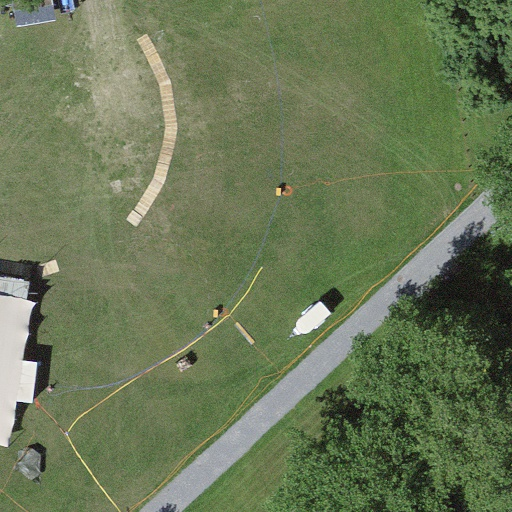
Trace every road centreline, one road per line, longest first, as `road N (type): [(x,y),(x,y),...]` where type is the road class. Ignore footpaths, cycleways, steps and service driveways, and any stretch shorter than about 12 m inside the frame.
road 1 (motorway): [(246,0),(264,114),(254,263),(218,353),(175,412),(63,511)]
road 2 (motorway): [(178,511),(237,449),(296,357),(322,273),(338,103),(320,0)]
